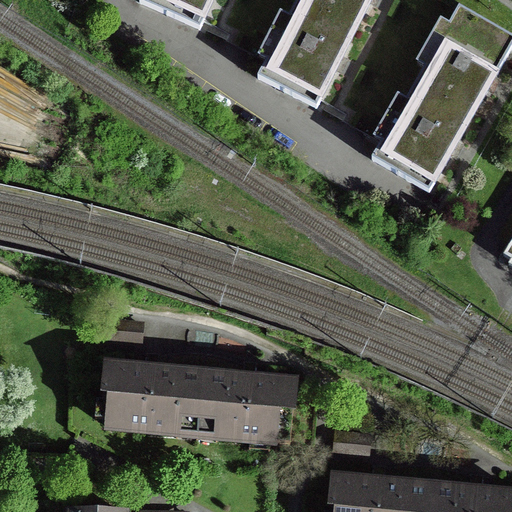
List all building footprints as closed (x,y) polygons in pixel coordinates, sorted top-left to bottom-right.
[(140,0),(138,6),(200,32),(203,25),(206,26),(217,0),(140,0)] [(322,106),(342,66),(374,0),(297,0),(289,18),(280,14),(258,59),(266,63),(256,82),(317,112),(320,105),(322,106)] [(415,65),(424,70),(406,101),(398,97),(384,121),(380,118),(370,135),(374,138),(372,141),(381,145),(371,163),(429,196),(432,190),(436,192),(459,151),(499,80),(501,76),(498,75),(511,50),(511,38),(458,8),(449,25),(441,21),(415,65)] [(507,267),(511,269),(511,242),(503,257),(510,262),(507,267)] [(98,344),(142,348),(145,323),(101,319),(98,344)] [(299,380),(250,376),(154,368),(103,364),(100,404),(96,404),(95,422),(105,423),(104,436),(290,451),(293,418),(296,419),(299,380)] [(369,461),(372,435),(335,431),(332,457),(369,461)] [(511,511),(511,491),(478,489),(379,480),(331,476),(327,511),(511,511)]
